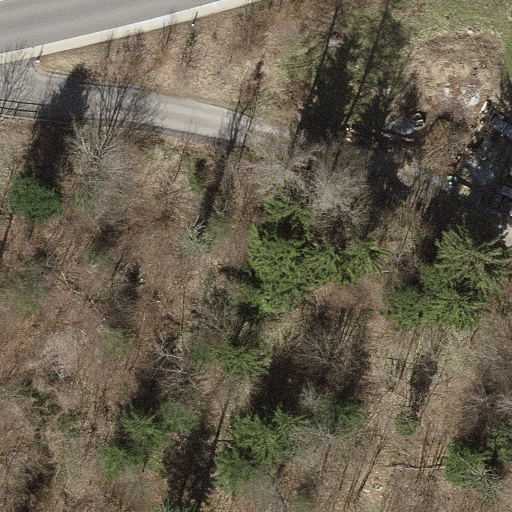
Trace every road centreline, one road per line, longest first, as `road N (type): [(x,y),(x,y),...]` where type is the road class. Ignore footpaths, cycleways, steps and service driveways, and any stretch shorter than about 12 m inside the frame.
road 1 (track): [(0,86),(170,114),(351,164),(511,259)]
road 2 (tertiary): [(0,28),(127,0)]
